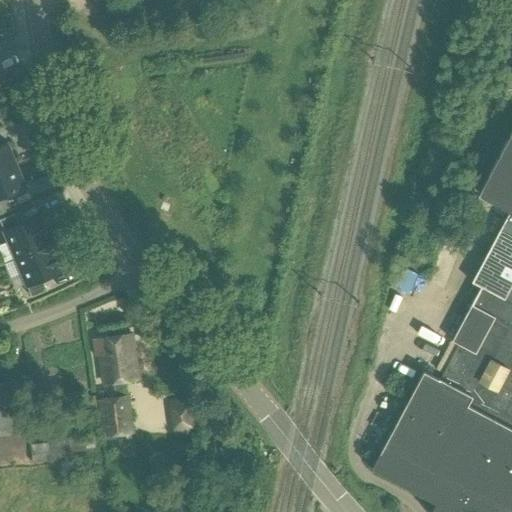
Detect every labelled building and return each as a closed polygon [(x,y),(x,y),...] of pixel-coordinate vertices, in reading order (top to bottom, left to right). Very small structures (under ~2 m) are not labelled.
[(511,210),(474,282),(483,286),(511,301),(511,134),(481,194),(511,210)] [(0,171),(17,164),(8,142),(1,145),(1,144),(0,145),(0,144),(0,171)] [(26,186),(17,164),(0,171),(0,196),(13,191),(13,192),(20,189),(20,188),(26,186)] [(15,259),(55,242),(50,231),(48,232),(41,216),(20,225),(15,213),(0,219),(0,221),(4,231),(15,259)] [(64,270),(57,254),(60,253),(55,242),(15,259),(27,286),(32,297),(47,291),(42,279),(64,270)] [(511,511),(511,301),(483,286),(454,340),(461,344),(443,379),(426,371),(374,468),(437,502),(433,510),(433,511),(511,511)] [(138,379),(132,334),(94,340),(96,357),(101,356),(104,383),(114,382),(116,398),(100,400),(105,436),(133,432),(128,396),(126,397),(124,381),(138,379)] [(0,383),(0,408),(1,408),(2,420),(18,418),(14,382),(0,383)] [(86,397),(88,409),(96,408),(94,396),(86,397)] [(171,402),(175,431),(196,429),(193,400),(171,402)] [(0,433),(20,431),(18,418),(2,420),(1,408),(0,408),(0,433)] [(31,445),(33,462),(71,457),(71,452),(83,450),(84,448),(96,447),(96,436),(79,436),(78,429),(46,431),(47,442),(31,445)] [(201,450),(211,452),(213,440),(203,439),(201,450)]
